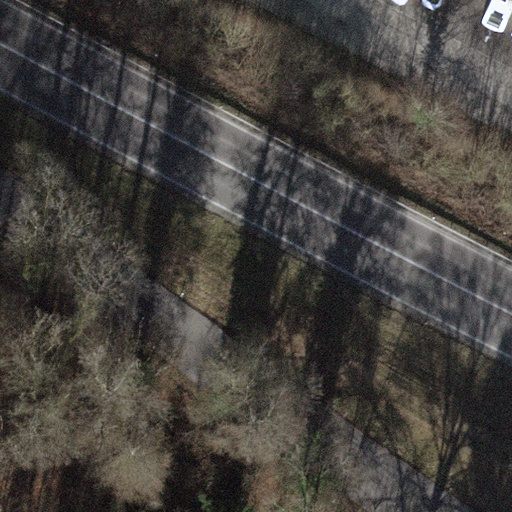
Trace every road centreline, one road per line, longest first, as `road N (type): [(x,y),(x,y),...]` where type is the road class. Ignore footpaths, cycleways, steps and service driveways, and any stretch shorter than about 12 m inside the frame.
road 1 (trunk): [(0,47),(511,317)]
road 2 (unclassified): [(68,265),(303,446),(412,511)]
road 3 (residential): [(511,105),(316,0)]
